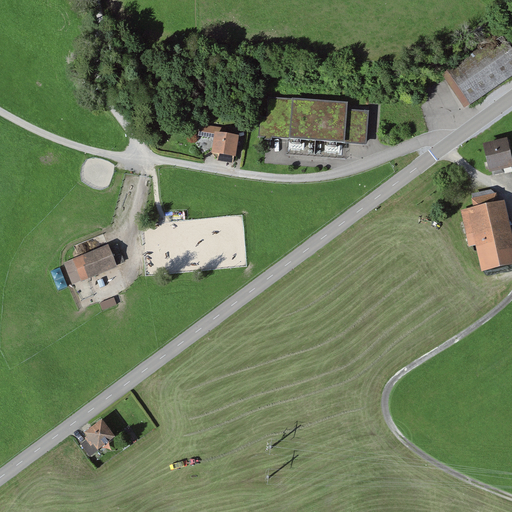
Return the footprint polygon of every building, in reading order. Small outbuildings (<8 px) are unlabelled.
[(474,104),(511,77),(511,53),(500,37),(451,71),(474,104)] [(268,98),(267,118),(261,118),(259,138),(265,139),(265,141),(272,142),(272,139),(367,147),(370,113),(348,111),(348,105),(268,98)] [(211,156),(236,159),(239,137),(226,136),(226,129),(200,125),(199,137),(214,139),(211,156)] [(483,145),(489,174),(511,169),(511,161),(507,140),(483,145)] [(511,266),(511,235),(505,202),(461,212),(469,248),(475,247),(481,274),(511,266)] [(109,248),(117,266),(125,263),(118,245),(109,248)] [(82,283),(118,269),(117,266),(109,248),(109,246),(73,261),(82,283)] [(82,283),(73,261),(64,264),(73,287),(82,283)] [(95,296),(98,303),(113,298),(110,290),(95,296)] [(78,436),(92,458),(116,442),(102,420),(78,436)]
